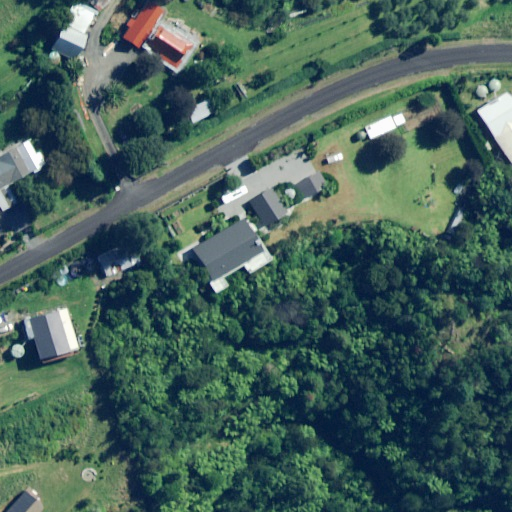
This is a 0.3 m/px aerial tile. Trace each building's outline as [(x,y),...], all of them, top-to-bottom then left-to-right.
[(164,18),(145,6),(134,24),(153,35),(145,48),(178,69),(193,46),(181,39),(189,25),(182,20),(173,34),(160,26),(164,18)] [(87,36),(64,25),(52,49),(61,53),(75,60),(87,36)] [(511,96),(509,92),(479,111),(511,163),(511,96)] [(407,123),(402,112),(366,127),(371,139),(407,123)] [(34,154),(26,142),(0,158),(0,204),(4,211),(24,198),(15,184),(35,172),(26,158),(34,154)] [(327,185),(320,171),(297,184),(305,198),(327,185)] [(288,213),(273,188),(250,201),(265,227),(288,213)] [(296,188),(286,189),(286,200),(297,200),(296,188)] [(245,218),(194,248),(213,281),(210,283),(217,294),(230,286),(224,276),(244,264),(250,274),(270,262),(245,218)] [(98,257),(109,280),(143,261),(138,250),(128,255),(123,245),(98,257)] [(78,349),(67,309),(24,320),(29,339),(35,338),(41,359),(78,349)]
